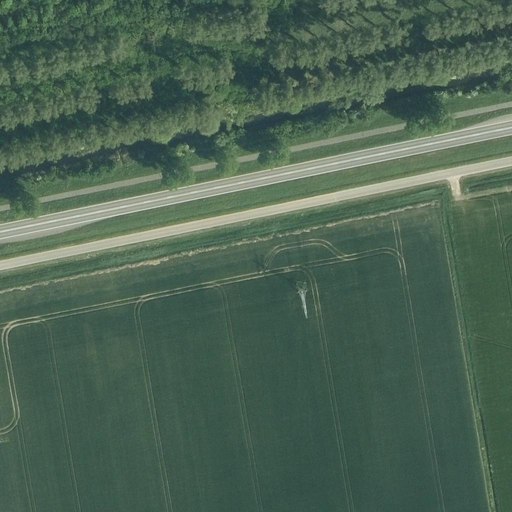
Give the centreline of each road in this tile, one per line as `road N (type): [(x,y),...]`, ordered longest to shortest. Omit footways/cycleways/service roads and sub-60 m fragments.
road 1 (trunk): [(0,233),(511,128)]
road 2 (unclassified): [(0,266),(511,161)]
